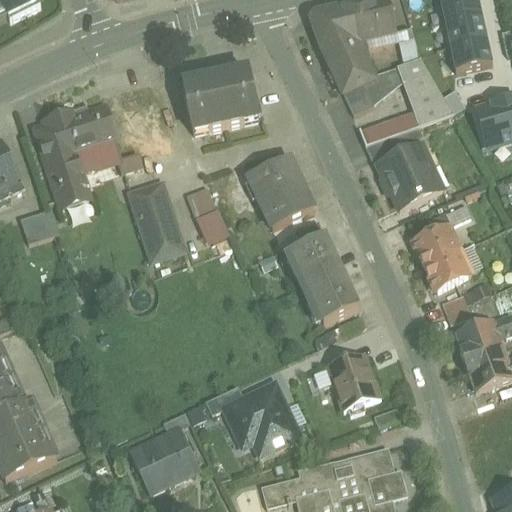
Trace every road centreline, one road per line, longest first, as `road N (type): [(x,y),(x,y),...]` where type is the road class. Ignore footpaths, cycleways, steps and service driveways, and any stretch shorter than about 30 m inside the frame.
road 1 (residential): [(468,511),(435,391),(260,3)]
road 2 (secondary): [(99,46),(260,3)]
